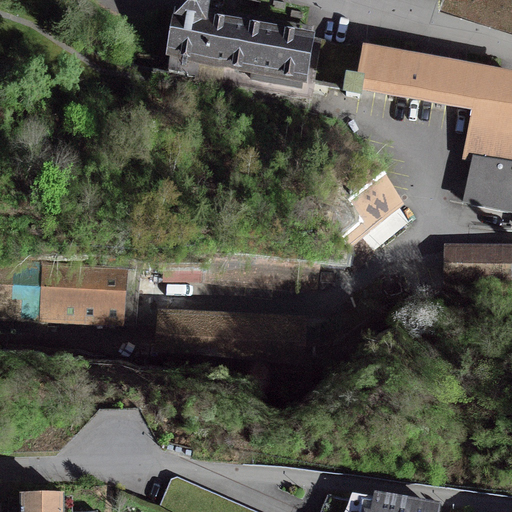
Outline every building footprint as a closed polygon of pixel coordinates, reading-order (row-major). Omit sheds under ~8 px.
[(511,0),(448,0),(494,15),(511,20),(511,0)] [(207,11),(180,6),(170,60),(171,60),(168,75),(311,100),(316,72),(306,70),(310,45),(204,26),(207,11)] [(360,54),(326,48),(320,82),(341,86),(342,79),(354,82),(360,54)] [(511,81),(365,55),(359,85),(349,83),(346,96),(359,99),(361,87),(479,109),(469,162),(475,163),(511,169),(511,81)] [(468,207),(511,214),(511,169),(475,163),(468,207)] [(358,226),(394,202),(380,183),(346,207),(358,225),(339,237),(347,246),(363,235),(358,226)] [(207,266),(312,280),(315,258),(210,244),(207,266)] [(511,251),(449,247),(447,285),(511,288),(511,251)] [(0,302),(136,309),(138,260),(1,253),(0,265),(0,302)] [(319,318),(166,305),(163,344),(298,356),(299,343),(313,344),(313,347),(316,347),(316,345),(319,318)] [(376,506),(362,504),(360,511),(357,511),(349,510),(347,511),(405,511),(407,507),(377,501),(376,506)] [(72,511),(72,503),(8,503),(7,511),(72,511)]
